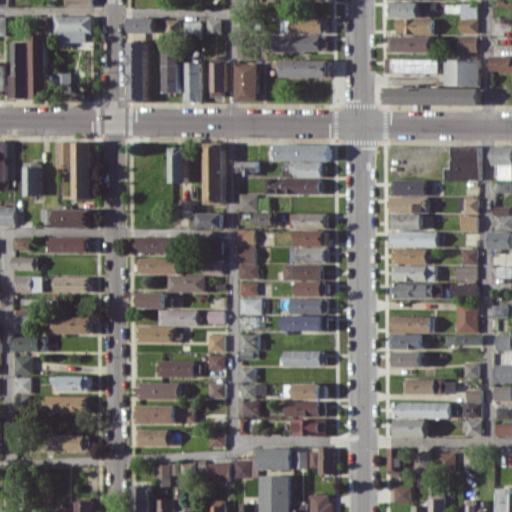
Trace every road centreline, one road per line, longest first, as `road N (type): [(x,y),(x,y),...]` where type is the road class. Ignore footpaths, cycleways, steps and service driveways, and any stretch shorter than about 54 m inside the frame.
road 1 (residential): [(108,0),(114,511)]
road 2 (tertiary): [(511,126),(0,120)]
road 3 (residential): [(359,0),(364,511)]
